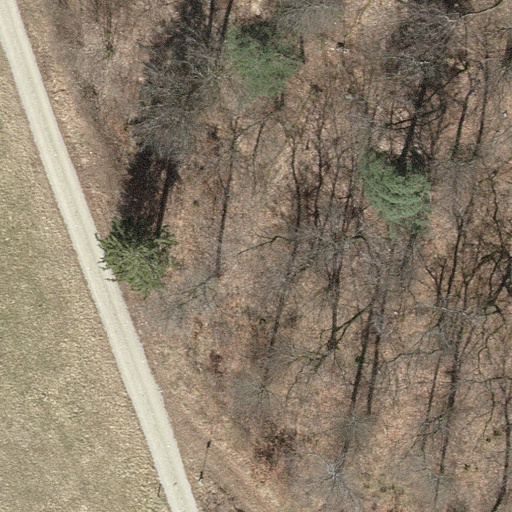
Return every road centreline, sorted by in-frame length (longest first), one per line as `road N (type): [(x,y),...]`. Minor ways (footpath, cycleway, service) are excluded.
road 1 (track): [(193,511),(159,406),(29,101),(2,0)]
road 2 (track): [(274,511),(156,399)]
